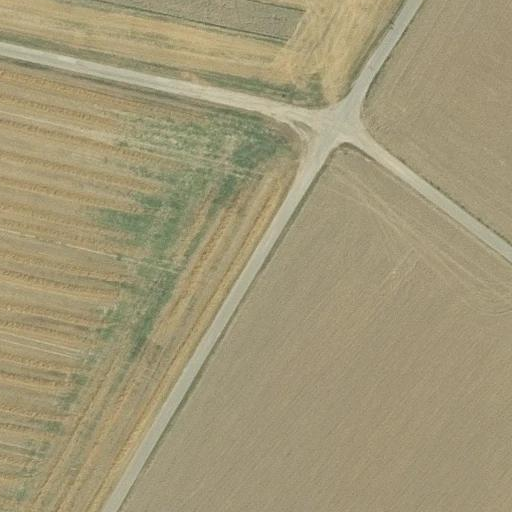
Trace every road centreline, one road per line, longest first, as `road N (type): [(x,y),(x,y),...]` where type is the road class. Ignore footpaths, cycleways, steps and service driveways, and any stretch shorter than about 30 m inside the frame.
road 1 (track): [(413,0),(110,511)]
road 2 (track): [(511,253),(336,124),(0,49)]
